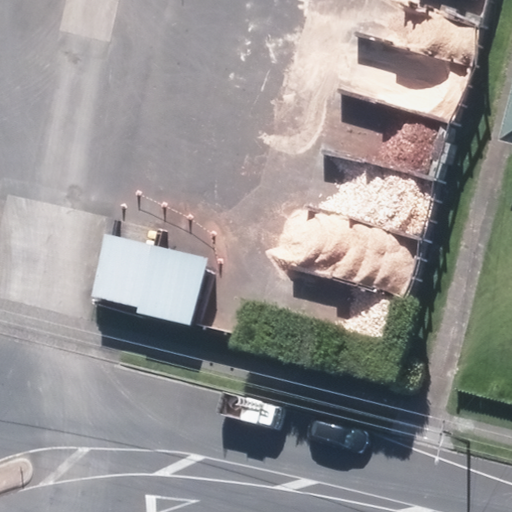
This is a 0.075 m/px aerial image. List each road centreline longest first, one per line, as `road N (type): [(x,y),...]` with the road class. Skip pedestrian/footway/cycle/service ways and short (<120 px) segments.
road 1 (unclassified): [(0,437),(40,426),(129,437),(298,480)]
road 2 (unclassified): [(298,480),(122,503),(113,511)]
road 3 (unclassified): [(298,480),(423,511)]
